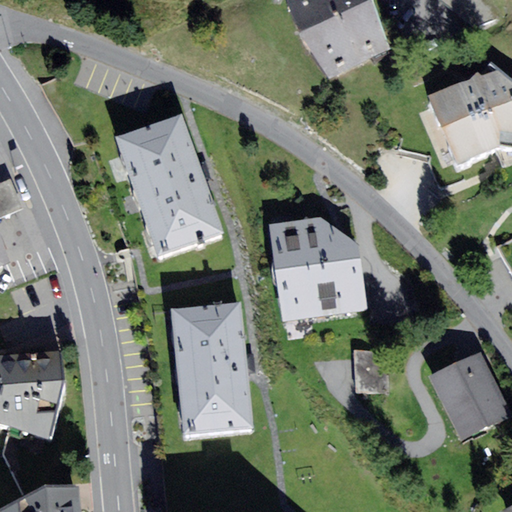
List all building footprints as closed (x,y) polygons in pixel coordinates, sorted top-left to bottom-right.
[(288,0),(300,33),(329,78),(388,48),(373,0),(288,0)] [(430,95),(458,164),(499,145),(511,147),(511,78),(491,62),(479,76),(430,95)] [(118,143),(161,261),(226,238),(183,120),(118,143)] [(12,178),(0,183),(0,220),(25,210),(12,178)] [(270,225),(284,321),(368,309),(359,245),(320,217),(270,225)] [(0,265),(10,261),(0,237),(0,265)] [(184,439),(254,433),(241,308),(172,315),(184,439)] [(511,413),(480,351),(431,376),(464,441),(511,416),(511,413)] [(357,394),(382,394),(382,352),(357,352),(357,394)] [(60,355),(0,359),(0,428),(47,443),(63,392),(60,355)] [(16,511),(81,511),(80,493),(52,495),(16,511)]
